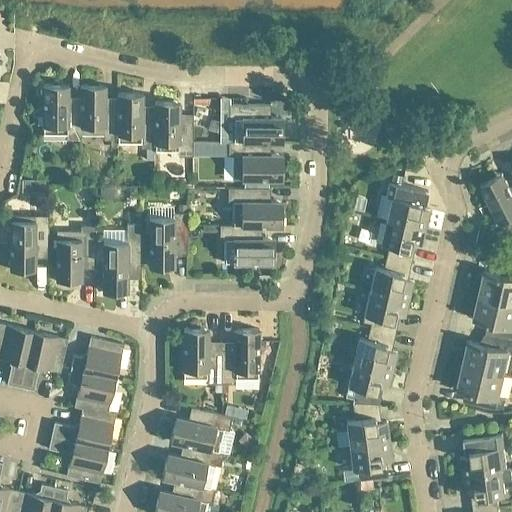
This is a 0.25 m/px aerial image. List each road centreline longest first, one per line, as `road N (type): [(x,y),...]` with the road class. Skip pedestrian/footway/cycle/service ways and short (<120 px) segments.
road 1 (residential): [(157,332),(173,304),(292,298),(318,210),(315,84),(187,80),(27,45),(0,163)]
road 2 (residential): [(423,511),(412,402),(457,211),(440,166),(449,152),(511,118)]
road 3 (residential): [(126,511),(156,383),(157,332)]
road 4 (residential): [(157,332),(0,296)]
